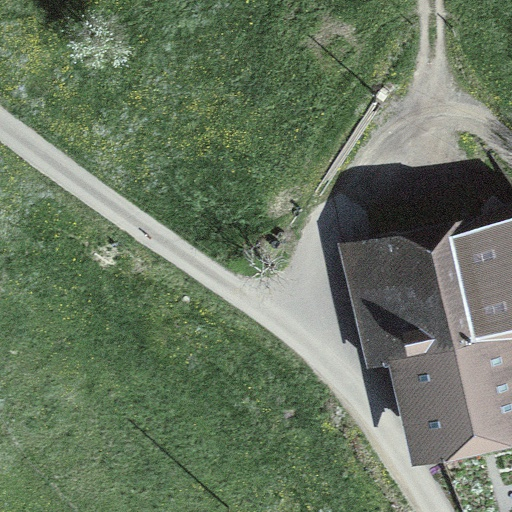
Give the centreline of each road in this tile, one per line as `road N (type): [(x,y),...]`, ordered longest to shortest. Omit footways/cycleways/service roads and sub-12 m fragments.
road 1 (track): [(0,123),(265,307),(395,444),(439,511)]
road 2 (track): [(265,307),(396,157),(420,118),(433,60),(431,0)]
